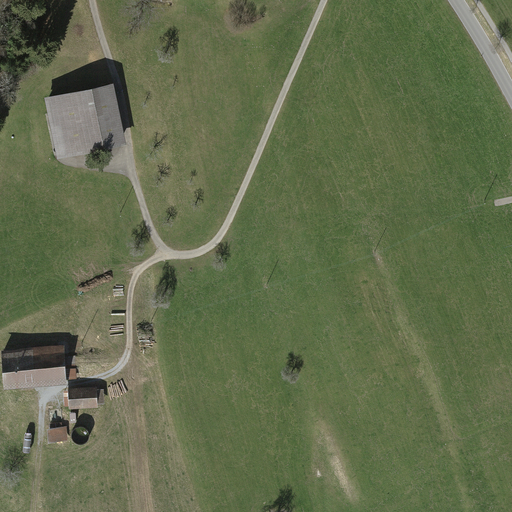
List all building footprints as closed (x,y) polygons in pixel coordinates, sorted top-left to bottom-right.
[(113,83),(44,98),(57,159),(126,145),(113,83)] [(65,356),(64,343),(1,348),(4,387),(67,382),(66,379),(65,356)] [(76,356),(65,356),(66,379),(77,378),(76,356)] [(64,405),(69,405),(69,408),(98,407),(98,403),(104,403),(104,388),(97,388),(97,386),(68,387),(68,389),(64,389),(64,405)] [(67,426),(47,427),(48,441),(68,440),(67,426)]
